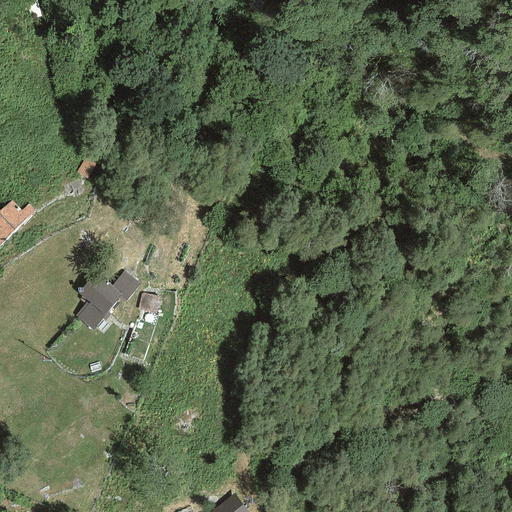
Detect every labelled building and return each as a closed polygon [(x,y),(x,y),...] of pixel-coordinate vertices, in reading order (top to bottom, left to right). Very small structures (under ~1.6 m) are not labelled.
[(100,163),(88,155),(78,172),(89,179),(100,163)] [(24,210),(13,198),(0,210),(0,250),(39,212),(31,203),(24,210)] [(115,281),(99,268),(79,293),(89,300),(77,316),(97,332),(126,296),(130,299),(142,283),(125,270),(115,281)] [(162,297),(143,293),(140,309),(160,314),(162,297)] [(252,511),(238,493),(214,511),(252,511)]
